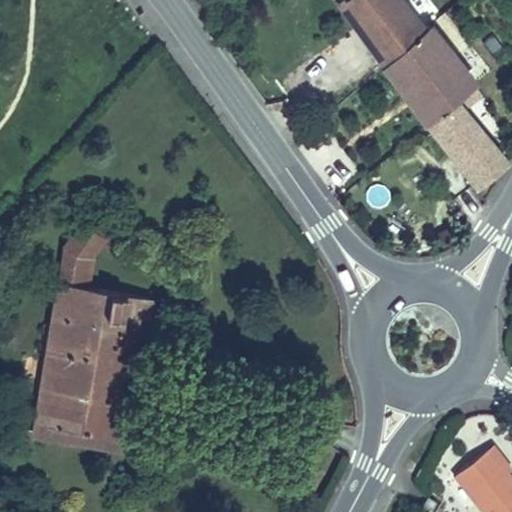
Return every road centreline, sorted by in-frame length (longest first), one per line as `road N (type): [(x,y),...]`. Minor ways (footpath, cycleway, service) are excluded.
road 1 (tertiary): [(167,0),(320,216)]
road 2 (secondary): [(362,489),(443,386)]
road 3 (secondary): [(377,364),(362,489)]
road 4 (tertiary): [(320,216),(370,325)]
